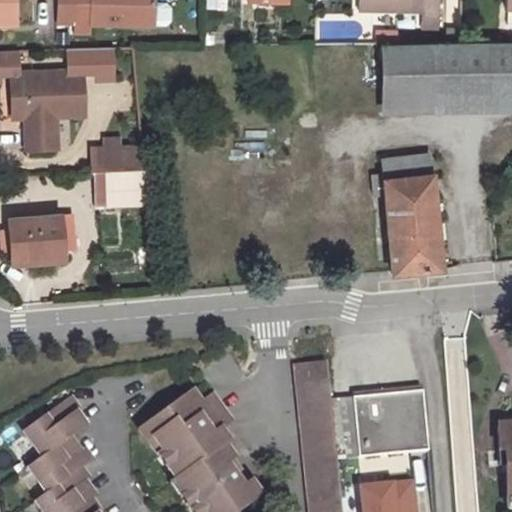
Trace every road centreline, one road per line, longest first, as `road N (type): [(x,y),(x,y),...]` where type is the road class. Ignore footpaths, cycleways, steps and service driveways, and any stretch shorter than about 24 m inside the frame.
road 1 (unclassified): [(267,307),(0,323)]
road 2 (unclassified): [(511,300),(267,307)]
road 3 (residential): [(267,307),(286,511)]
road 4 (residential): [(107,392),(110,474),(136,511)]
